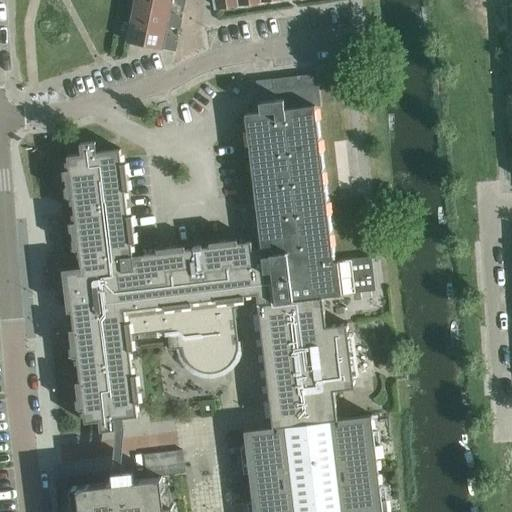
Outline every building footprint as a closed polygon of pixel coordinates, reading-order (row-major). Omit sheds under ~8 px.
[(180,28),(182,19),(169,17),(172,4),(172,3),(156,0),(135,0),(132,18),(168,25),(167,26),(180,28)] [(176,51),(177,41),(165,39),(167,26),(168,25),(132,18),(128,41),(176,51)] [(82,153),(68,155),(81,261),(82,270),(68,272),(71,295),(86,422),(100,420),(101,431),(116,429),(116,428),(115,418),(138,415),(129,336),(139,334),(168,331),(170,350),(182,348),(182,351),(183,353),(184,356),(185,358),(186,360),(187,362),(189,364),(191,366),(193,367),(195,369),(197,370),(199,371),(201,372),(204,373),(206,373),(209,373),(211,373),(214,373),(216,373),(218,372),(221,372),(223,371),(225,369),(227,368),(229,367),(230,365),(232,363),(234,361),(235,359),(236,357),(237,354),(238,352),(238,349),(239,347),(239,344),(238,342),(236,324),(234,308),(250,306),(248,291),(257,290),(258,302),(261,322),(270,397),(272,414),(282,413),(316,409),(334,406),(332,391),(356,388),(348,325),(324,328),(320,297),(360,292),(376,290),(372,256),(371,256),(334,261),(316,106),(321,106),(317,74),(272,79),(273,89),(262,90),(263,92),(264,101),(260,102),(261,111),(246,113),(257,206),(259,222),(248,223),(250,241),(239,242),(239,238),(223,240),(170,247),(159,248),(159,252),(134,255),(130,219),(122,158),(122,155),(121,149),(98,151),(97,141),(81,143),(82,153)] [(257,91),(262,90),(273,89),(272,79),(256,81),(257,91)] [(115,482),(72,487),(74,511),(384,511),(373,415),(371,415),(318,421),(316,409),(282,413),(272,414),(272,418),(273,427),(245,430),(255,511),(174,511),(174,504),(166,505),(162,476),(146,478),(136,479),(135,468),(113,471),(115,482)]
